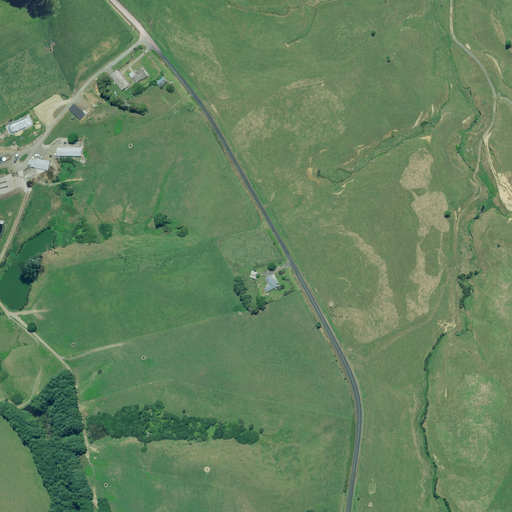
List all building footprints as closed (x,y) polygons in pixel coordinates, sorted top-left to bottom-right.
[(149,76),(143,68),(135,74),(134,71),(130,74),(137,83),(146,76),(147,78),(149,76)] [(130,85),(118,70),(111,76),(123,91),(125,89),(127,91),(130,88),(128,86),(130,85)] [(168,82),(164,76),(157,82),(161,87),(168,82)] [(8,136),(5,132),(0,135),(0,141),(1,142),(8,136)] [(82,156),(82,148),(58,148),(58,156),(82,156)] [(51,162),(37,158),(36,161),(31,160),(30,164),(33,165),(32,167),(49,170),(51,162)] [(279,283),(275,274),(267,278),(270,284),(266,286),(267,288),(265,289),(267,293),(279,286),(278,284),(279,283)]
